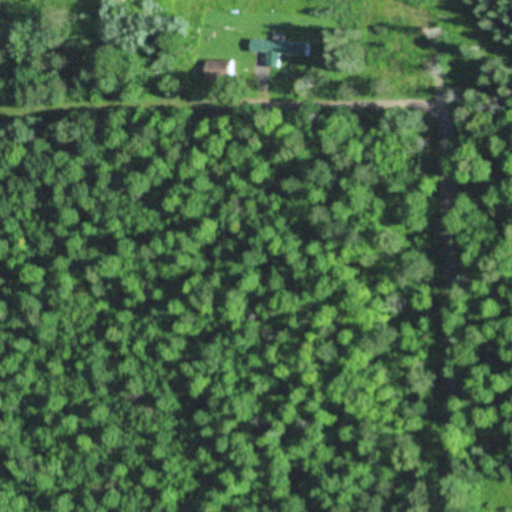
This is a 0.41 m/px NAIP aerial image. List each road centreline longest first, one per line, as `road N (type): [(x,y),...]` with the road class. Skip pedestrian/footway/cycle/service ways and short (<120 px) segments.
road 1 (residential): [(458,511),(451,135),(414,43)]
road 2 (residential): [(455,367),(0,372)]
